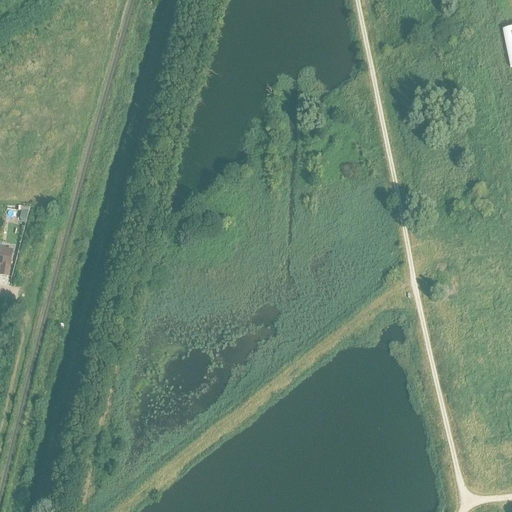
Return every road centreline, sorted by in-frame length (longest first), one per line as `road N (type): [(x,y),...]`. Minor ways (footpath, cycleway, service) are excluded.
road 1 (track): [(17,511),(153,0)]
road 2 (track): [(357,0),(411,287),(466,501),(460,511)]
road 3 (track): [(411,287),(393,290),(112,511)]
